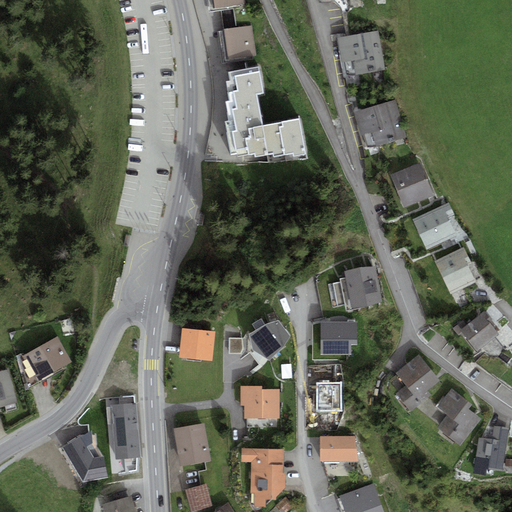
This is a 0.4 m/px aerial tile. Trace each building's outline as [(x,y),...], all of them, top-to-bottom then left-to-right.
[(214,8),(213,0),(207,0),(209,12),(239,8),(238,5),(214,8)] [(252,25),(224,29),(225,30),(228,59),(256,56),(252,25)] [(228,59),(225,30),(218,31),(222,60),(228,59)] [(377,30),(337,38),(342,63),(344,63),(347,75),(358,77),(358,75),(385,70),(377,30)] [(259,90),(255,69),(232,74),(234,87),(231,88),(234,105),(229,106),(233,127),(228,128),(233,152),(250,149),(250,153),(271,148),(272,153),(293,148),(293,152),(305,150),(298,115),(259,122),(253,91),(259,90)] [(395,100),(354,112),(361,136),(363,135),(367,147),(379,147),(378,145),(407,138),(395,100)] [(390,174),(404,207),(434,195),(420,162),(390,174)] [(449,203),(413,219),(426,249),(456,235),(448,218),(455,215),(449,203)] [(463,246),(434,260),(450,293),(475,281),(468,266),(472,264),(463,246)] [(360,267),(344,271),(346,277),(339,279),(340,282),(333,283),(338,307),(344,306),(345,311),(384,303),(377,267),(360,267)] [(466,325),(460,330),(462,333),(477,352),(499,335),(492,326),(495,324),(484,311),(466,325)] [(266,323),(249,334),(253,350),(268,363),(282,348),(289,336),(279,320),(266,323)] [(324,324),(320,326),(321,345),(318,345),(318,358),(349,357),(348,351),(350,351),(350,339),(355,339),(354,320),(348,320),(348,323),(324,324)] [(460,330),(466,325),(462,321),(453,329),(459,335),(462,333),(460,330)] [(184,328),(182,328),(178,357),(212,361),(215,332),(198,330),(184,328)] [(241,333),(225,334),(226,352),(242,351),(241,333)] [(22,356),(36,381),(71,361),(57,336),(22,356)] [(418,354),(395,373),(405,385),(395,394),(410,412),(431,395),(428,392),(441,381),(418,354)] [(9,369),(0,371),(0,408),(18,403),(9,369)] [(244,406),(244,418),(246,418),(277,418),(279,418),(279,389),(262,389),(262,386),(240,386),(240,406),(244,406)] [(472,404),(451,388),(437,407),(448,415),(438,428),(460,445),(481,418),(469,409),(472,404)] [(136,403),(111,405),(115,459),(140,457),(136,403)] [(277,418),(246,418),(246,427),(277,427),(277,418)] [(204,423),(173,428),(180,466),(211,461),(204,423)] [(487,438),(478,437),(473,474),(487,475),(487,470),(502,472),(508,429),(494,427),(493,435),(488,435),(487,438)] [(355,436),(320,436),(320,462),(358,461),(355,436)] [(283,450),(242,449),(241,462),(251,462),(250,493),(255,493),(254,506),(265,506),(265,499),(276,500),(276,497),(285,488),(285,473),(282,473),(283,450)] [(383,511),(373,483),(339,496),(344,511),(383,511)] [(207,484),(185,490),(191,511),(213,506),(207,484)] [(116,501),(102,505),(103,511),(135,511),(131,496),(129,496),(127,490),(114,494),(116,501)] [(286,511),(294,506),(286,496),(275,506),(279,511),(286,511)] [(234,511),(228,502),(212,511),(234,511)]
